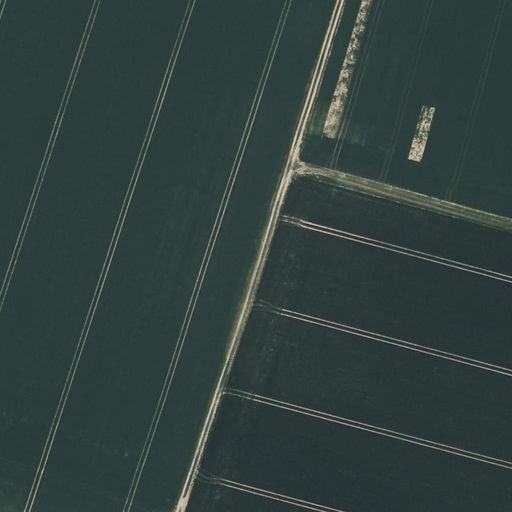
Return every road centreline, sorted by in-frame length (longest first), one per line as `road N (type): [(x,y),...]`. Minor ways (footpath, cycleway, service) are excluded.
road 1 (track): [(176,511),(339,0)]
road 2 (track): [(511,226),(286,166)]
road 3 (track): [(170,511),(0,454)]
